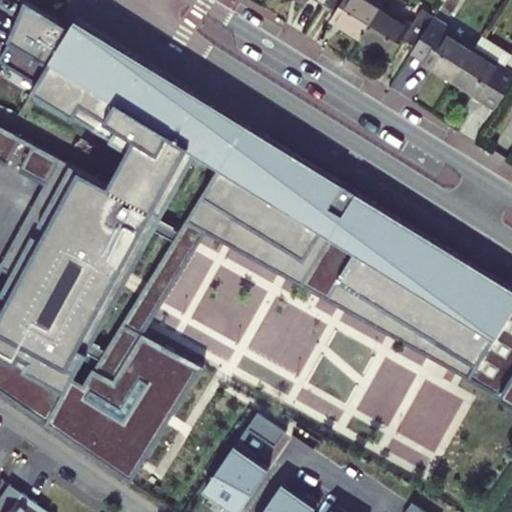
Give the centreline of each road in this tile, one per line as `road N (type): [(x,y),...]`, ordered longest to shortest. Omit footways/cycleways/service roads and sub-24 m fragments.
road 1 (secondary): [(158,13),(511,232)]
road 2 (secondary): [(511,198),(197,0)]
road 3 (residential): [(148,511),(0,410)]
